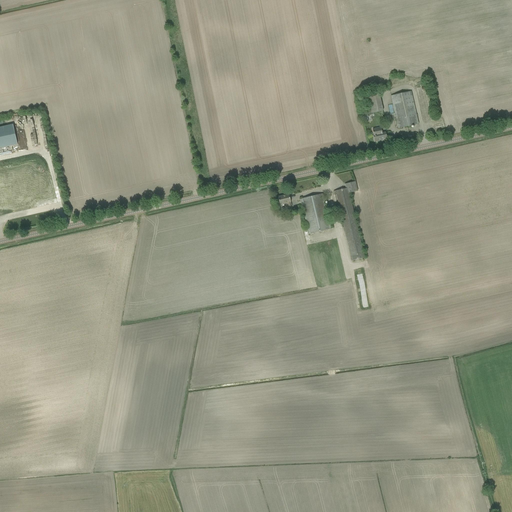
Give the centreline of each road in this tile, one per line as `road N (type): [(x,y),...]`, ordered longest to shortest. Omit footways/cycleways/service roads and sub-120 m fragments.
road 1 (unclassified): [(0,240),(511,127)]
road 2 (track): [(352,273),(363,312),(511,277)]
